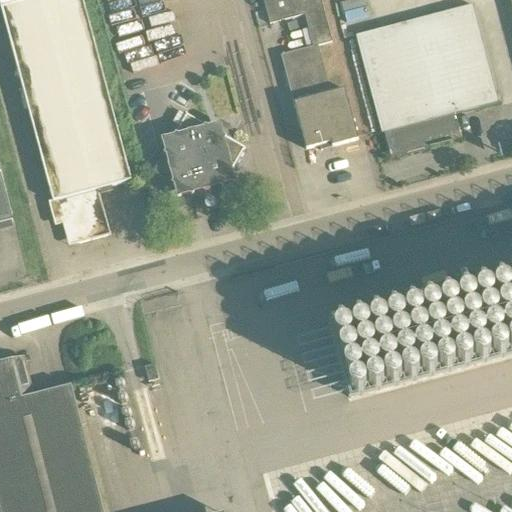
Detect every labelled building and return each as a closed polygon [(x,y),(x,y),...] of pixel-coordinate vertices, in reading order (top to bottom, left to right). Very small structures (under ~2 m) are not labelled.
[(131,183),(126,164),(82,0),(0,0),(0,6),(53,202),(48,203),(52,217),(60,215),(65,237),(69,241),(74,244),(79,245),(110,237),(98,192),(131,183)] [(358,142),(344,91),(328,95),(316,50),(332,46),(320,0),(262,0),(269,25),(304,16),(313,50),(281,59),(306,151),(330,145),(331,149),(358,142)] [(473,7),(355,39),(381,136),(385,135),(391,158),(458,140),(452,117),(498,105),(473,7)] [(221,124),(208,128),(193,119),(185,133),(161,140),(168,163),(162,172),(172,178),(177,199),(200,194),(213,191),(216,185),(220,187),(219,188),(222,190),(223,187),(237,184),(233,171),(234,169),(233,168),(242,152),(243,152),(245,150),(224,138),(221,124)] [(0,225),(12,223),(0,176),(0,225)] [(510,286),(508,284),(505,283),(502,282),(500,283),(497,285),(495,287),(495,290),(495,293),(496,295),(498,297),(500,299),(503,299),(505,299),(508,298),(510,296),(511,294),(511,291),(511,289),(510,286)] [(492,291),(490,289),(487,287),(485,287),(482,288),(479,289),(478,292),(477,295),(477,298),(478,300),(480,302),(482,303),(485,304),(488,304),(490,303),(492,301),(493,298),(494,296),(493,293),(492,291)] [(474,296),(472,294),(470,293),(467,293),(464,293),(462,295),(460,297),(459,300),(459,303),(460,305),(462,307),(464,309),(467,309),(470,309),(472,308),(474,306),(475,304),(476,301),(476,299),(474,296)] [(457,301),(455,299),(452,297),(449,297),(446,298),(444,300),(442,302),(441,305),(442,308),(443,310),(444,312),(447,313),(449,314),(452,314),(454,313),(456,311),(458,309),(458,306),(458,303),(457,301)] [(511,301),(510,300),(507,300),(504,301),(502,302),(500,305),(499,307),(499,310),(500,313),(502,315),(504,316),(507,317),(510,316),(511,315),(511,301)] [(439,305),(437,303),(434,302),(431,302),(429,302),(426,304),(424,306),(424,309),(424,312),(425,315),(427,317),(429,318),(432,318),(434,318),(437,317),(439,315),(440,313),(441,310),(440,308),(439,305)] [(497,308),(495,306),(492,305),(489,304),(486,305),(484,307),(482,309),(481,312),(482,315),(483,317),(484,319),(487,321),(489,321),(492,321),(495,320),(497,318),(498,316),(498,313),(498,311),(497,308)] [(421,310),(419,308),(417,306),(414,306),(411,307),(408,309),(407,311),(406,314),(406,317),(407,319),(409,321),(411,322),(414,323),(417,323),(419,322),(421,320),(422,318),(423,315),(423,312),(421,310)] [(479,313),(477,311),(474,310),(471,310),(468,311),(466,312),(464,315),(464,317),(464,320),(465,323),(467,325),(469,326),(472,327),(474,327),(477,325),(479,324),(480,321),(480,319),(480,316),(479,313)] [(403,315),(401,313),(399,312),(396,312),(393,312),(391,314),(389,316),(388,319),(388,322),(389,325),(391,327),(393,328),(396,328),(399,328),(401,327),(403,325),(404,323),(405,320),(405,318),(403,315)] [(461,318),(459,316),(456,315),(454,315),(451,315),(448,317),(447,319),(446,322),(446,325),(447,327),(449,329),(451,331),(454,331),(456,331),(459,330),(461,328),(462,326),(463,323),(462,321),(461,318)] [(386,320),(384,318),(381,316),(378,316),(375,317),(373,319),(371,321),(370,324),(371,327),(372,329),(373,331),(376,333),(378,333),(381,333),(383,332),(385,330),(387,328),(387,325),(387,322),(386,320)] [(443,322),(441,320),(439,319),(436,319),(433,320),(431,321),(429,324),(428,327),(428,329),(429,332),(431,334),(434,335),(436,336),(439,336),(441,334),(443,333),(445,330),(445,328),(445,325),(443,322)] [(368,324),(366,322),(363,321),(360,321),(358,321),(355,323),(353,325),(353,328),(353,331),(354,334),(356,336),(358,337),(361,338),(363,337),(366,336),(368,334),(369,332),(370,329),(369,327),(368,324)] [(502,326),(500,324),(497,323),(494,322),(491,323),(489,325),(487,327),(486,330),(487,333),(488,335),(489,337),(492,339),(494,339),(497,339),(499,338),(501,336),(503,334),(503,331),(503,329),(502,326)] [(426,327),(424,325),(421,324),(418,324),(415,324),(413,326),(411,328),(410,331),(411,334),(412,336),(413,338),(416,340),(418,340),(421,340),(424,339),(426,337),(427,335),(427,332),(427,330),(426,327)] [(350,329),(348,327),(346,326),(343,325),(340,326),(337,328),(336,330),(335,333),(335,336),(336,338),(338,340),(340,342),(343,342),(346,342),(348,341),(350,339),(351,337),(352,334),(352,331),(350,329)] [(484,331),(482,329),(479,328),(476,328),(473,329),(471,330),(469,333),(469,336),(469,338),(470,341),(472,343),(474,344),(476,345),(479,345),(482,343),(484,342),(485,339),(485,337),(485,334),(484,331)] [(408,332),(406,330),(403,329),(400,329),(397,330),(395,331),(393,334),(393,337),(393,339),(394,342),(396,344),(398,345),(401,346),(403,346),(406,345),(408,343),(409,340),(410,338),(409,335),(408,332)] [(466,336),(464,334),(461,333),(458,333),(456,333),(453,335),(452,337),(451,340),(451,343),(452,345),(454,347),(456,349),(459,349),(461,349),(464,348),(466,346),(467,344),(468,341),(467,339),(466,336)] [(390,337),(388,335),(385,334),(383,334),(380,334),(377,336),(376,338),(375,341),(375,344),(376,347),(378,349),(380,350),(383,350),(386,350),(388,349),(390,347),(391,345),(392,342),(391,340),(390,337)] [(448,340),(446,338),(444,337),(441,337),(438,338),(436,339),(434,342),(433,345),(433,347),(434,350),(436,352),(438,353),(441,354),(444,354),(446,352),(448,351),(450,348),(450,346),(450,343),(448,340)] [(373,342),(370,339),(368,338),(365,338),(362,339),(360,340),(358,343),(357,346),(357,348),(358,351),(360,353),(363,354),(365,355),(368,355),(370,354),(372,352),(374,349),(374,347),(374,344),(373,342)] [(507,344),(505,342),(502,341),(499,340),(496,341),(494,343),(492,345),(491,348),(492,351),(493,353),(494,355),(497,357),(499,357),(502,357),(504,356),(506,354),(508,352),(508,349),(508,346),(507,344)] [(431,345),(429,343),(426,342),(423,342),(420,342),(418,344),(416,346),(415,349),(416,352),(417,354),(418,357),(421,358),(423,358),(426,358),(428,357),(430,355),(432,353),(432,350),(432,348),(431,345)] [(355,346),(353,344),(350,343),(347,343),(344,343),(342,345),(340,347),(340,350),(340,353),(341,356),(343,358),(345,359),(347,359),(350,359),(353,358),(355,356),(356,354),(356,351),(356,349),(355,346)] [(489,349),(487,347),(484,346),(481,346),(478,347),(476,348),(474,351),(474,353),(474,356),(475,359),(477,361),(479,362),(481,363),(484,362),(487,361),(489,360),(490,357),(490,355),(490,352),(489,349)] [(413,351),(411,348),(408,347),(405,347),(402,348),(400,349),(398,352),(398,355),(398,357),(399,360),(401,362),(403,363),(406,364),(408,364),(411,362),(413,361),(414,358),(414,356),(414,353),(413,351)] [(471,354),(469,352),(466,351),(463,350),(461,351),(458,353),(457,355),(456,358),(456,361),(457,363),(459,365),(461,367),(464,367),(466,367),(469,366),(471,364),(472,362),(473,359),(472,357),(471,354)] [(395,355),(393,353),(390,352),(388,352),(385,352),(382,354),(381,356),(380,359),(380,362),(381,365),(383,367),(385,368),(388,368),(390,368),(393,367),(395,365),(396,363),(397,360),(396,358),(395,355)] [(453,358),(451,356),(449,355),(446,355),(443,356),(441,357),(439,360),(438,362),(438,365),(439,368),(441,370),(443,371),(446,372),(449,372),(451,370),(453,369),(455,366),(455,364),(455,361),(453,358)] [(378,360),(375,358),(373,356),(370,356),(367,357),(365,358),(363,361),(362,364),(362,367),(363,369),(365,371),(368,372),(370,373),(373,373),(375,372),(377,370),(379,367),(379,365),(379,362),(378,360)] [(102,511),(71,388),(32,398),(22,359),(3,364),(1,359),(0,359),(0,511),(102,511)] [(436,363),(434,361),(431,360),(428,360),(425,360),(423,362),(421,364),(420,367),(421,370),(422,372),(423,374),(426,376),(428,376),(431,376),(433,375),(435,373),(437,371),(437,368),(437,366),(436,363)] [(360,364),(358,362),(355,361),(352,361),(349,361),(347,363),(345,365),(344,368),(345,371),(346,374),(347,376),(350,377),(352,378),(355,377),(358,376),(360,374),(361,372),(361,369),(361,367),(360,364)] [(418,368),(416,366),(413,365),(410,365),(407,366),(405,367),(403,370),(403,372),(403,375),(404,378),(406,380),(408,381),(411,382),(413,382),(416,380),(418,379),(419,376),(419,374),(419,371),(418,368)] [(158,382),(154,367),(144,369),(148,384),(158,382)] [(400,373),(398,371),(395,370),(393,370),(390,370),(387,372),(386,374),(385,377),(385,380),(386,382),(388,384),(390,386),(393,386),(395,386),(398,385),(400,383),(401,381),(402,378),(401,376),(400,373)] [(383,377),(380,375),(378,374),(375,374),(372,375),(370,376),(368,379),(367,382),(367,384),(368,387),(370,389),(373,390),(375,391),(378,391),(380,389),(382,388),(384,385),(384,383),(384,380),(383,377)] [(365,382),(363,380),(360,379),(357,379),(354,379),(352,381),(350,383),(349,386),(350,389),(351,392),(352,393),(355,395),(357,395),(360,395),(363,394),(365,392),(366,390),(366,387),(366,385),(365,382)]
